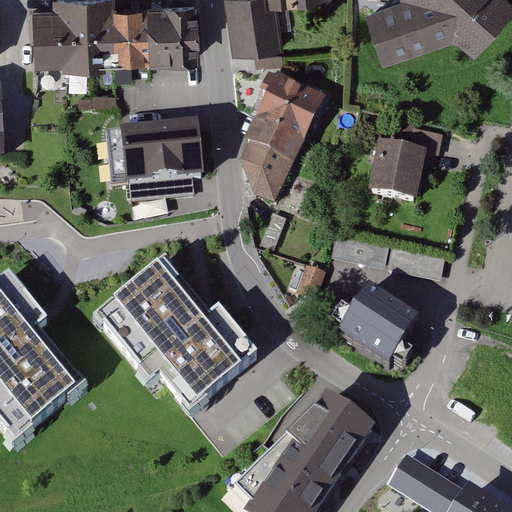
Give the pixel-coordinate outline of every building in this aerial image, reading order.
[(97,61),(94,0),(68,0),(69,10),(71,62),(97,61)] [(120,61),(118,8),(118,0),(94,0),(97,61),(120,61)] [(235,0),(241,52),(284,48),(279,3),(310,0),(235,0)] [(369,20),(386,66),(452,42),(475,56),(511,16),(511,10),(501,0),(406,0),(406,5),(369,20)] [(200,5),(155,7),(157,59),(202,58),(200,5)] [(120,61),(157,59),(155,7),(118,8),(120,61)] [(39,63),(71,62),(69,10),(37,11),(39,63)] [(288,211),(324,103),(274,86),(238,194),(288,211)] [(206,128),(117,135),(121,193),(211,185),(206,128)] [(381,134),(370,200),(425,209),(436,143),(381,134)] [(336,243),(336,260),(360,260),(360,244),(336,243)] [(159,264),(96,317),(138,368),(154,361),(192,406),(253,356),(216,312),(206,320),(159,264)] [(6,280),(0,285),(0,424),(16,443),(78,389),(33,336),(46,325),(6,280)] [(373,289),(340,335),(389,369),(421,322),(373,289)] [(244,403),(212,439),(230,455),(262,419),(244,403)] [(319,511),(373,438),(326,404),(247,511),(319,511)] [(395,486),(436,511),(454,511),(466,494),(411,460),(395,486)] [(511,511),(471,486),(466,494),(454,511),(511,511)]
